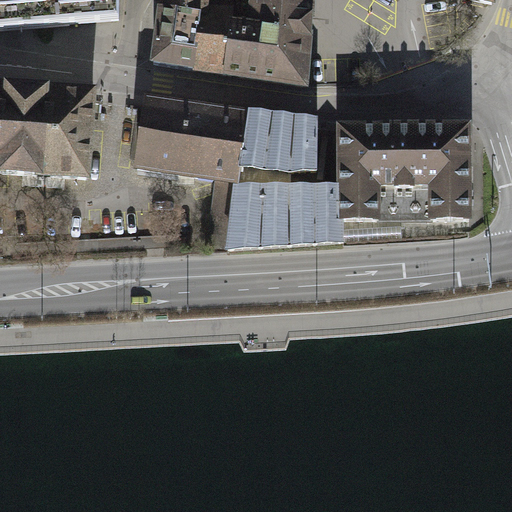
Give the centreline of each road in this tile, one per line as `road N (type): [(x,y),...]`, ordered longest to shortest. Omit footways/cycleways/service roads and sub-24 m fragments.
road 1 (primary): [(0,294),(405,268),(511,252)]
road 2 (residential): [(126,80),(353,110),(501,84)]
road 3 (residential): [(0,65),(126,80)]
